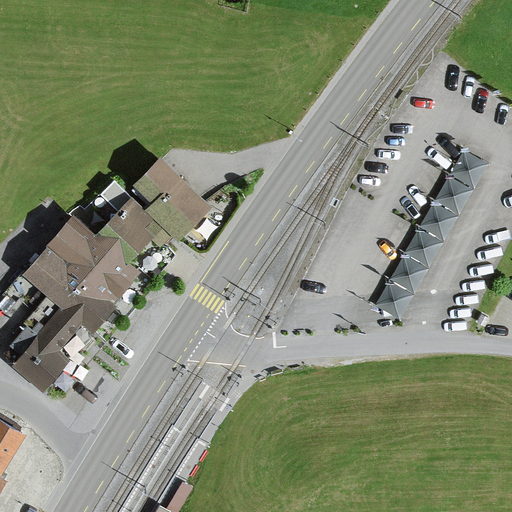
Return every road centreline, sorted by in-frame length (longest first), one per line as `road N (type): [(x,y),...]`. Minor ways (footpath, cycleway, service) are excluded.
road 1 (secondary): [(190,321),(421,0)]
road 2 (unclassified): [(190,321),(244,351),(511,349)]
road 3 (secondary): [(98,465),(190,321)]
road 4 (residential): [(98,465),(14,398),(0,396)]
